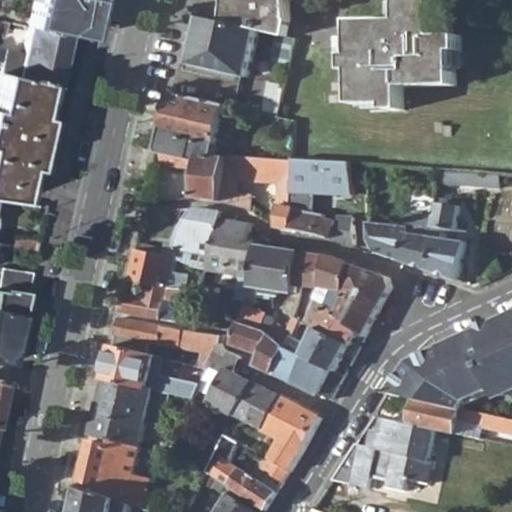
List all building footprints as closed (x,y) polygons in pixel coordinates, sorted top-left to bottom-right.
[(82,39),(91,0),(0,0),(0,20),(5,22),(26,26),(64,35),(82,39)] [(227,0),(227,4),(225,22),(262,31),(290,37),(291,25),(289,1),(299,0),(298,0),(227,0)] [(405,0),(406,24),(354,24),(355,58),(347,58),(348,75),(355,75),(355,108),(390,108),(390,115),(407,115),(406,92),(458,92),(458,59),(465,59),(465,43),(441,43),(441,0),(405,0)] [(225,22),(203,18),(192,64),(250,78),(262,31),(225,22)] [(53,85),(64,35),(26,26),(20,53),(3,49),(0,61),(0,73),(47,84),(53,85)] [(47,84),(0,73),(0,201),(20,204),(47,84)] [(227,106),(173,94),(159,153),(198,162),(199,157),(215,157),(227,106)] [(198,162),(159,153),(157,166),(198,169),(198,162)] [(229,156),(229,158),(222,204),(245,209),(251,212),(255,181),(282,183),(278,228),(292,231),(296,210),(292,210),(293,192),(296,163),(229,156)] [(198,162),(198,169),(196,198),(222,204),(229,158),(215,157),(199,157),(198,162)] [(296,163),(293,192),(353,195),(351,163),(296,161),(296,163)] [(500,175),(451,172),(451,184),(499,187),(500,175)] [(460,206),(437,203),(436,210),(431,236),(439,237),(434,273),(459,281),(466,242),(458,241),(460,230),(456,230),(460,206)] [(431,236),(436,210),(417,208),(405,217),(404,226),(368,224),(369,242),(376,252),(434,273),(439,237),(431,236)] [(176,260),(199,272),(209,273),(214,243),(216,244),(221,220),(223,213),(205,209),(192,210),(181,227),(171,259),(176,260)] [(325,216),(296,210),(292,231),(332,240),(340,223),(324,219),(325,216)] [(340,223),(332,240),(356,248),(354,218),(340,219),(340,223)] [(254,227),(221,220),(216,244),(214,243),(209,273),(254,280),(255,276),(259,249),(251,247),(254,227)] [(36,237),(6,234),(4,245),(34,249),(36,237)] [(301,255),(259,249),(255,276),(254,280),(247,301),(256,304),(259,290),(296,295),(301,255)] [(174,273),(176,260),(171,259),(137,251),(130,281),(150,285),(170,288),(180,290),(184,290),(184,276),(174,273)] [(329,259),(306,256),(304,286),(320,289),(316,300),(342,318),(350,265),(329,259)] [(390,278),(350,265),(342,318),(343,320),(358,331),(366,337),(392,289),(390,278)] [(29,272),(0,268),(0,288),(1,289),(24,291),(29,272)] [(190,291),(195,292),(198,292),(209,273),(199,272),(199,276),(194,275),(190,291)] [(141,297),(127,295),(123,313),(175,322),(178,313),(165,310),(170,288),(150,285),(148,297),(141,297)] [(184,290),(180,290),(180,300),(191,301),(195,292),(190,291),(184,290)] [(350,346),(358,331),(343,320),(342,318),(316,300),(304,325),(350,346)] [(270,336),(286,348),(290,339),(291,336),(266,316),(244,310),(240,325),(265,333),(270,336)] [(194,317),(183,318),(181,323),(222,330),(224,319),(196,314),(194,317)] [(395,393),(416,398),(462,409),(493,394),(495,399),(500,398),(508,400),(511,398),(511,315),(418,359),(395,393)] [(122,319),(118,337),(136,341),(209,356),(213,335),(122,319)] [(263,355),(270,336),(265,333),(240,325),(234,344),(263,355)] [(337,372),(350,346),(304,325),(297,342),(290,339),(286,348),(304,357),(337,372)] [(258,367),(276,375),(286,348),(270,336),(263,355),(258,367)] [(222,345),(214,364),(229,371),(212,403),(253,424),(269,391),(234,374),(241,358),(228,352),(225,350),(222,345)] [(0,363),(8,364),(11,349),(0,347),(0,363)] [(107,380),(155,392),(197,402),(203,390),(153,378),(157,358),(115,348),(107,380)] [(293,383),(304,357),(286,348),(276,375),(293,383)] [(345,376),(337,372),(304,357),(293,383),(333,399),(345,376)] [(99,415),(148,427),(155,392),(107,380),(99,415)] [(285,399),(269,391),(253,424),(269,432),(285,399)] [(416,398),(410,423),(437,428),(457,433),(460,420),(508,430),(510,420),(462,409),(416,398)] [(323,417),(285,399),(269,432),(287,441),(272,462),(280,467),(290,473),(304,451),(323,417)] [(94,437),(143,448),(148,427),(99,415),(94,437)] [(358,441),(334,478),(369,494),(372,481),(388,485),(386,492),(405,496),(410,476),(431,481),(436,459),(431,458),(437,428),(410,423),(385,416),(381,432),(385,433),(383,443),(378,447),(358,441)] [(229,461),(239,443),(227,436),(208,471),(214,475),(267,509),(278,493),(229,461)] [(131,504),(145,509),(151,478),(136,475),(143,448),(94,437),(82,488),(131,504)] [(274,476),(280,467),(272,462),(269,460),(263,470),(274,476)] [(284,483),(290,473),(280,467),(274,476),(284,483)] [(200,501),(214,475),(208,471),(195,497),(200,501)] [(82,488),(76,511),(127,511),(131,504),(82,488)] [(259,511),(229,493),(217,511),(259,511)]
